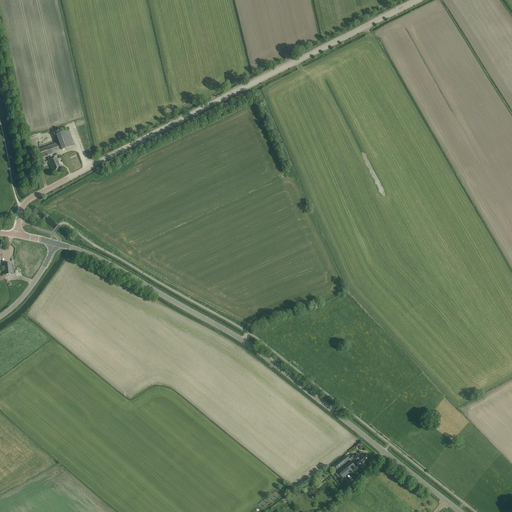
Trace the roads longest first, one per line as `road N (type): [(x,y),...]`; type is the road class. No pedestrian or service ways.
road 1 (tertiary): [(460,511),(246,342),(109,263),(54,243)]
road 2 (unclassified): [(19,222),(28,198),(417,0)]
road 3 (track): [(32,196),(0,54)]
